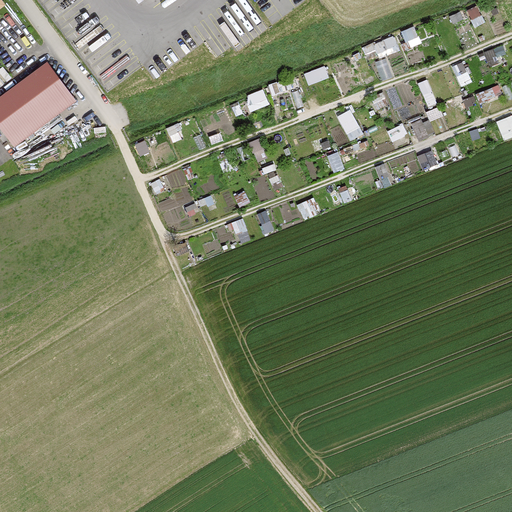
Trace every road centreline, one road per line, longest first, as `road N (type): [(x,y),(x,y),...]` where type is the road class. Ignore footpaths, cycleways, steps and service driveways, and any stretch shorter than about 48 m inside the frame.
road 1 (track): [(511,35),(138,179)]
road 2 (track): [(166,244),(511,110)]
road 3 (track): [(319,511),(250,430),(175,265)]
